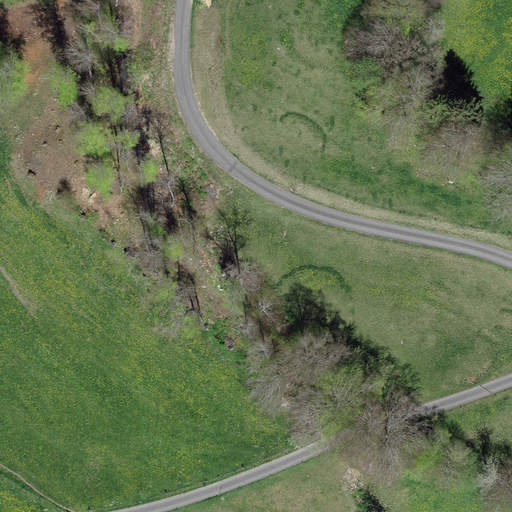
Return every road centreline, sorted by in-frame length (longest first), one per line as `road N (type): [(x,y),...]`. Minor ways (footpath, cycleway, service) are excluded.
road 1 (unclassified): [(511,262),(298,205),(230,165),(187,106),(180,56),(185,0)]
road 2 (unclassified): [(131,511),(511,376)]
